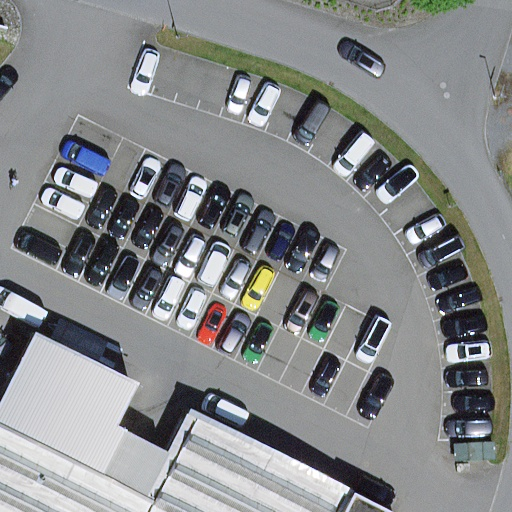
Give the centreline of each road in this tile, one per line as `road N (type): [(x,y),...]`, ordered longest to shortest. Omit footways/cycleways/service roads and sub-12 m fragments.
road 1 (unclassified): [(180,0),(362,67),(427,106)]
road 2 (unclassified): [(427,106),(491,205),(511,262)]
road 3 (residential): [(496,0),(427,106)]
